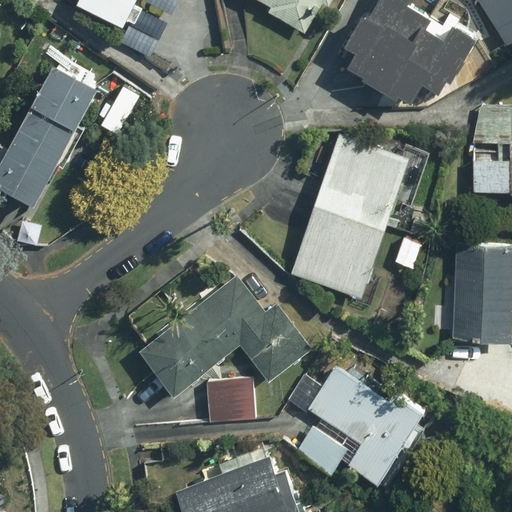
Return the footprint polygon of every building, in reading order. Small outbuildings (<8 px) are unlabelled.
[(76,0),(160,43),(182,0),(76,0)] [(270,0),(276,3),(273,8),(309,27),(324,0),(331,0),(336,2),(336,0),(270,0)] [(339,50),(329,67),(395,106),(422,62),(438,71),(464,29),(459,26),(447,45),(416,26),(424,12),(404,0),(373,0),(370,7),(357,0),(354,0),(328,43),(339,50)] [(511,0),(494,0),(511,31),(511,0)] [(0,55),(9,34),(0,30),(0,55)] [(106,80),(57,56),(0,172),(0,184),(44,206),(106,80)] [(511,105),(478,104),(473,186),(511,188),(511,105)] [(432,235),(394,221),(417,156),(343,129),(292,273),(367,299),(383,254),(420,267),(432,235)] [(511,238),(463,237),(460,339),(511,339),(511,238)] [(268,307),(240,275),(147,354),(179,392),(243,337),(275,375),(314,342),(278,299),(268,307)] [(343,365),(330,384),(308,370),(291,395),(368,445),(358,460),(385,478),(429,411),(394,388),(389,396),(343,365)] [(259,413),(254,373),(212,379),(217,419),(259,413)] [(348,448),(315,422),(298,445),(330,471),(348,448)] [(280,473),(271,450),(177,488),(186,511),(333,511),(327,495),(305,504),(290,469),(280,473)]
